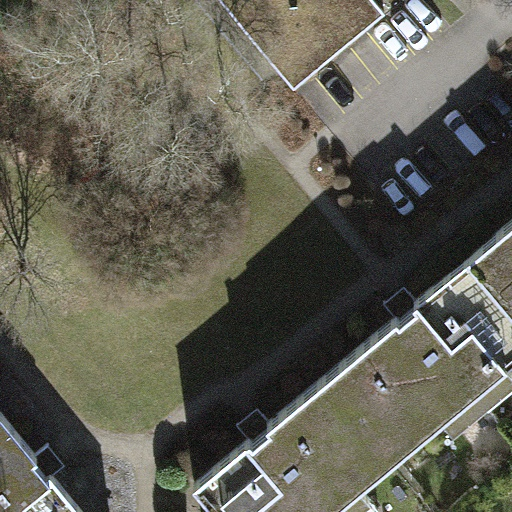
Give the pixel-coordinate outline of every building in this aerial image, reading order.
[(292,88),(376,18),(361,0),(208,0),(286,93),(292,88)] [(511,226),(460,270),(511,332),(511,226)] [(411,311),(335,374),(405,457),(500,378),(511,367),(511,332),(460,270),(411,311)] [(338,511),(405,457),(335,374),(236,456),(182,501),(191,511),(338,511)] [(0,511),(94,511),(55,465),(0,397),(0,511)]
